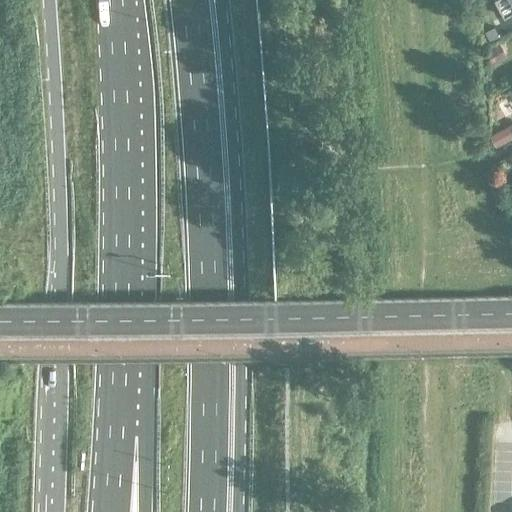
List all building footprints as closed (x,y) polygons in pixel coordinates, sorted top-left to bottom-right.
[(511,11),(511,0),(495,0),(504,16),(511,11)] [(495,26),(486,30),(491,39),(499,34),(495,26)] [(500,41),(486,49),(492,60),(506,52),(500,41)] [(502,126),(494,131),(500,141),(508,137),(502,126)] [(504,197),(497,203),(503,211),(510,205),(504,197)]
